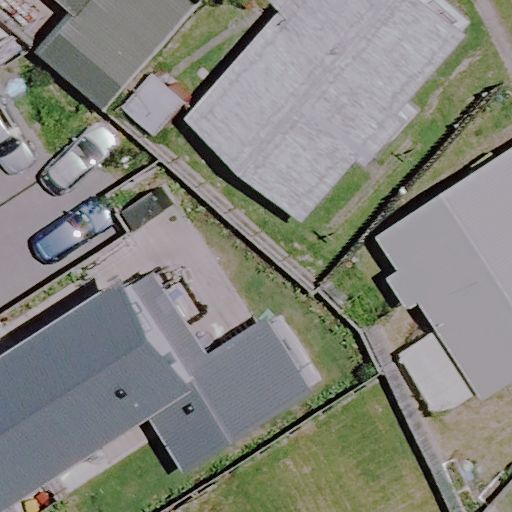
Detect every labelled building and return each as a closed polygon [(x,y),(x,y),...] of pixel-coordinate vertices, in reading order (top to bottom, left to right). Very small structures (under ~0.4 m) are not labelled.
[(73,0),(85,10),(48,53),(113,110),(211,0),(73,0)] [(479,41),(434,0),(303,0),(198,115),(313,221),(479,41)] [(511,152),(388,233),(495,397),(511,385),(511,152)] [(497,511),(511,496),(511,437),(496,423),(446,477),(485,511),(497,511)] [(443,511),(428,470),(363,493),(370,511),(443,511)]
